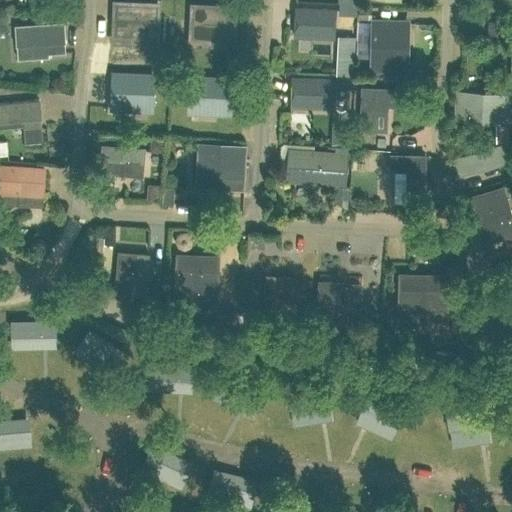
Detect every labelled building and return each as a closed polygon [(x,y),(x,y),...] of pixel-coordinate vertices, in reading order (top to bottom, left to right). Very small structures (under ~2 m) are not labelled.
[(195,0),(195,5),(235,8),(236,0),(195,0)] [(474,17),(467,1),(458,5),(465,21),(474,17)] [(294,38),(335,41),(337,9),(296,7),(294,38)] [(120,21),(119,31),(159,37),(160,27),(120,21)] [(358,21),(357,54),(371,55),(372,22),(358,21)] [(373,68),(406,69),(406,49),(398,49),(399,22),(374,21),(373,68)] [(19,26),(20,45),(47,43),(48,53),(65,51),(64,41),(63,22),(19,26)] [(355,39),(340,39),(341,69),(356,68),(355,39)] [(29,73),(29,63),(7,63),(7,74),(29,73)] [(114,67),(111,106),(150,108),(152,70),(114,67)] [(192,71),(190,108),(231,110),(232,73),(192,71)] [(335,77),(291,75),(289,105),(334,107),(332,143),(346,143),(348,81),(335,81),(335,77)] [(457,156),(462,173),(511,157),(511,139),(503,142),(506,93),(458,90),(457,118),(490,120),(489,147),(457,156)] [(0,102),(0,121),(23,119),(24,129),(41,128),(40,118),(41,118),(39,99),(0,102)] [(0,142),(0,152),(12,151),(12,141),(0,142)] [(196,174),(241,176),(242,145),(198,142),(196,174)] [(102,143),(99,173),(144,178),(147,148),(102,143)] [(291,169),(304,169),(304,178),(344,180),(346,152),(292,149),(291,169)] [(391,203),(424,203),(425,155),(392,155),(391,203)] [(0,191),(43,194),(45,168),(0,166),(0,191)] [(483,244),(511,235),(511,212),(503,182),(467,193),(483,244)] [(115,294),(146,296),(149,254),(135,253),(133,279),(116,277),(115,294)] [(177,309),(216,311),(218,256),(178,255),(177,309)] [(263,322),(290,324),(293,277),(278,276),(277,295),(264,294),(263,322)] [(317,319),(345,321),(348,282),(319,280),(317,319)] [(450,292),(398,291),(397,331),(449,331),(450,292)] [(55,319),(11,320),(11,334),(55,333),(55,319)] [(89,327),(81,339),(118,364),(126,352),(89,327)] [(149,362),(148,376),(192,378),(193,364),(149,362)] [(222,372),(215,384),(256,406),(262,393),(222,372)] [(328,386),(288,393),(290,408),(330,401),(328,386)] [(368,392),(362,406),(398,423),(405,409),(368,392)] [(487,408),(447,414),(449,429),(489,423),(487,408)] [(50,429),(3,431),(4,445),(51,443),(50,429)] [(147,454),(140,466),(181,485),(187,472),(147,454)] [(210,480),(207,493),(250,504),(253,490),(210,480)] [(286,511),(316,511),(310,499),(286,511)]
